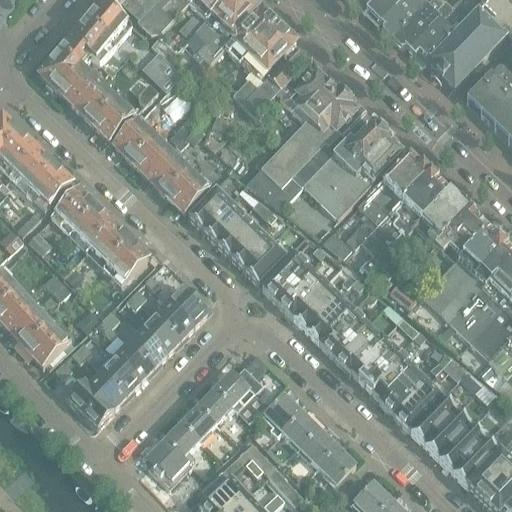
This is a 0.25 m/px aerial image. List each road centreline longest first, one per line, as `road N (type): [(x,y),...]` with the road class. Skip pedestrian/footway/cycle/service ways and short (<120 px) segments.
road 1 (residential): [(0,77),(230,300),(236,326)]
road 2 (tertiary): [(302,0),(511,203)]
road 3 (residential): [(448,511),(261,330),(236,326)]
road 4 (residential): [(236,326),(98,465)]
road 5 (residential): [(98,465),(0,360)]
